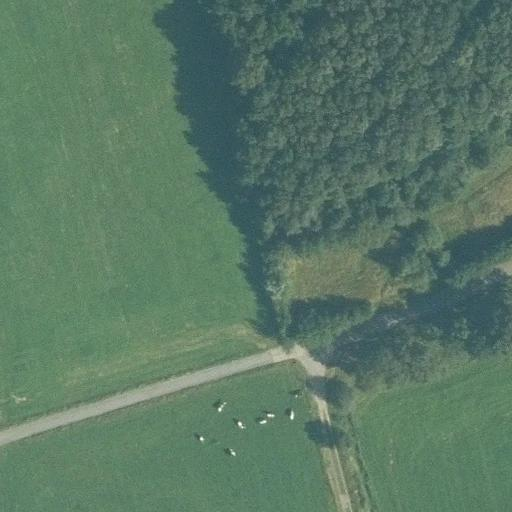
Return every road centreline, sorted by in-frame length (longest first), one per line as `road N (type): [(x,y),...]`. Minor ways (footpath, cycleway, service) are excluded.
road 1 (unclassified): [(309,347),(450,300),(511,267)]
road 2 (track): [(345,511),(309,347)]
